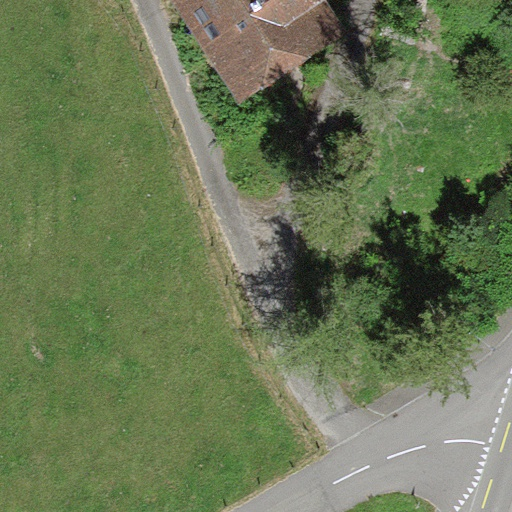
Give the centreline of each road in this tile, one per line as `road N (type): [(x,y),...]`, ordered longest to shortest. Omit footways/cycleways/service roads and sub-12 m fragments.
road 1 (track): [(374,471),(305,395),(264,333),(184,104),(138,0)]
road 2 (unclassified): [(511,474),(425,458),(374,471),(303,511)]
